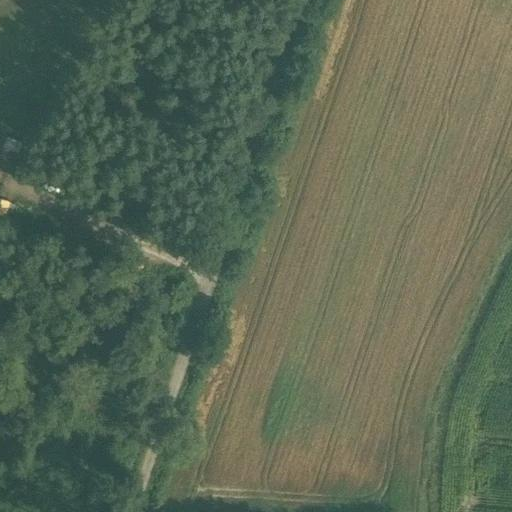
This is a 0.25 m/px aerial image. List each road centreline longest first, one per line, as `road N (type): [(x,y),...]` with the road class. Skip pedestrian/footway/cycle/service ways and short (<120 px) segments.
road 1 (track): [(300,0),(130,511)]
road 2 (track): [(206,277),(36,198),(29,184),(33,141),(99,0)]
